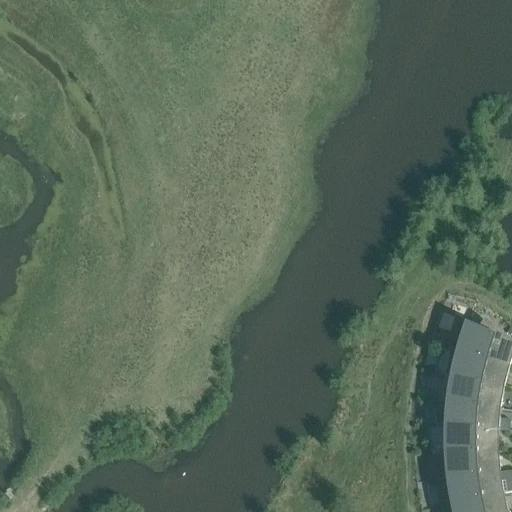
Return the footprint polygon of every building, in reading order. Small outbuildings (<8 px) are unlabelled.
[(464,354),(463,355),(510,369),(511,361),(511,344),(484,322),(478,333),(472,330),(471,333),(472,333),(470,356),(464,354)] [(458,378),(457,380),(504,390),(510,369),(463,355),(463,357),(464,357),(463,380),(458,378)] [(453,403),(453,404),(501,411),(504,390),(457,380),(457,381),(458,381),(459,404),(453,403)] [(511,422),(500,421),(501,411),(453,404),(453,406),(454,406),(457,428),(451,428),(451,429),(499,432),(510,433),(511,422)] [(451,453),(451,455),(499,453),(499,432),(451,429),(451,431),(452,431),(457,453),(451,453)] [(452,478),(452,480),(500,474),(499,453),(451,455),(451,456),(452,456),(458,477),(452,478)] [(511,473),(500,474),(452,480),(453,481),(454,481),(462,502),(456,503),(456,504),(511,493),(511,473)] [(506,511),(503,495),(456,504),(456,506),(458,505),(460,511),(506,511)]
